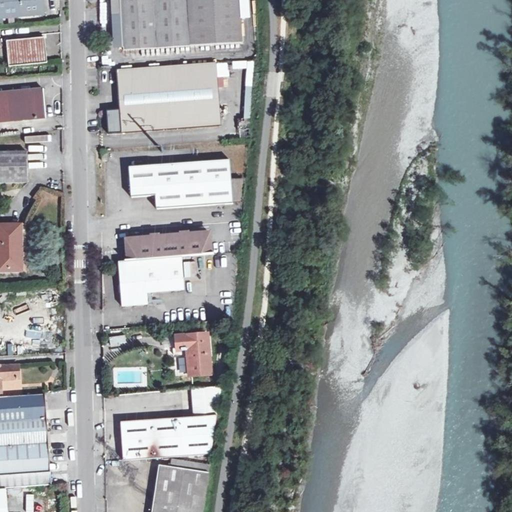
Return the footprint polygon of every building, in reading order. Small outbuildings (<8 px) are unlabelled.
[(44,14),(43,0),(0,0),(2,18),(44,14)] [(120,0),(123,51),(191,47),(188,0),(120,0)] [(243,44),(240,0),(188,0),(191,47),(195,47),(243,44)] [(9,67),(48,63),(46,37),(7,41),(9,67)] [(226,64),(217,65),(217,63),(117,71),(122,133),(222,125),(219,77),(227,76),(226,64)] [(0,122),(47,118),(44,90),(0,93),(0,122)] [(0,183),(29,183),(28,152),(0,152),(0,183)] [(190,201),(233,197),(230,160),(129,168),(131,198),(155,197),(156,203),(190,201)] [(233,205),(233,197),(190,201),(156,203),(156,210),(233,205)] [(0,270),(20,271),(20,248),(23,248),(23,226),(0,226),(0,270)] [(128,241),(129,262),(177,258),(184,258),(213,255),(211,234),(190,236),(190,238),(152,241),(152,239),(128,241)] [(187,291),(184,258),(177,258),(129,262),(120,263),(123,308),(150,306),(149,294),(187,291)] [(178,351),(188,350),(190,376),(211,375),(208,334),(177,336),(178,351)] [(0,422),(48,419),(47,395),(2,398),(1,380),(20,379),(19,366),(0,366),(0,422)] [(124,460),(166,456),(212,452),(216,413),(121,421),(124,460)] [(52,485),(48,419),(0,422),(0,489),(7,488),(52,485)] [(170,467),(210,472),(210,466),(172,459),(170,467)] [(203,511),(206,498),(210,472),(170,467),(160,465),(152,511),(203,511)] [(8,511),(7,488),(0,489),(0,511),(8,511)]
